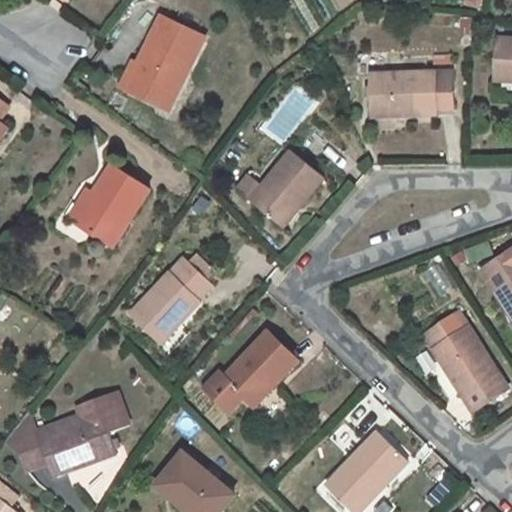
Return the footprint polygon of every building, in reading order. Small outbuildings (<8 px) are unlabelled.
[(179,94),(206,37),(164,18),(139,67),(128,90),(162,106),(169,89),(179,94)] [(511,39),(500,38),(497,81),(511,82),(511,39)] [(133,64),(122,87),(128,90),(139,67),(133,64)] [(454,73),(373,76),(374,118),(439,116),(439,111),(456,110),(454,73)] [(162,106),(171,110),(179,94),(169,89),(162,106)] [(0,100),(0,139),(8,128),(0,122),(10,108),(0,100)] [(294,152),(253,201),(286,228),(327,179),(294,152)] [(96,194),(76,224),(115,248),(151,190),(114,166),(96,194)] [(250,198),(261,185),(250,176),(240,190),(250,198)] [(90,190),(70,220),(76,224),(96,194),(90,190)] [(471,263),(500,249),(495,237),(461,249),(471,263)] [(511,251),(483,271),(511,315),(511,251)] [(164,342),(179,327),(202,302),(199,300),(214,285),(185,260),(132,315),(163,344),(164,342)] [(467,398),(476,412),(511,389),(469,326),(468,327),(459,314),(427,335),(436,347),(433,349),(466,398),(467,398)] [(179,327),(164,342),(173,350),(188,334),(179,327)] [(223,374),(208,389),(232,412),(246,398),(257,408),(301,361),(271,333),(227,378),(223,374)] [(101,415),(83,421),(39,437),(48,464),(52,479),(119,455),(111,434),(132,427),(119,394),(97,402),(101,415)] [(101,415),(97,402),(79,409),(83,421),(101,415)] [(27,472),(48,464),(39,437),(30,414),(8,442),(19,453),(27,472)] [(369,498),(376,491),(379,495),(409,464),(379,434),(329,486),(355,511),(362,511),(373,502),(369,498)] [(185,454),(158,487),(188,511),(225,511),(238,497),(185,454)] [(0,481),(0,497),(12,507),(21,497),(0,481)] [(369,498),(373,502),(379,495),(376,491),(369,498)] [(0,511),(18,511),(12,507),(0,497),(0,511)]
